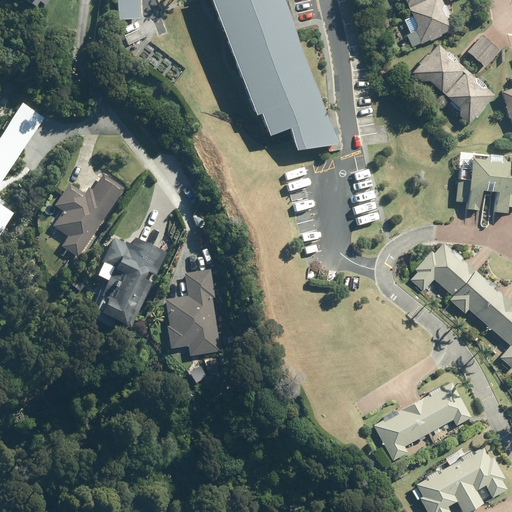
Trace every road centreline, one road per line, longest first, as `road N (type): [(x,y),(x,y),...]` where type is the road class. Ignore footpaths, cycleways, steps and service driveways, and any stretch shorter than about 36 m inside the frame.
road 1 (residential): [(381,270),(341,255),(326,189),(352,153),(329,0)]
road 2 (residential): [(511,444),(457,350),(384,283),(381,270)]
road 3 (residential): [(381,270),(416,236),(511,236)]
